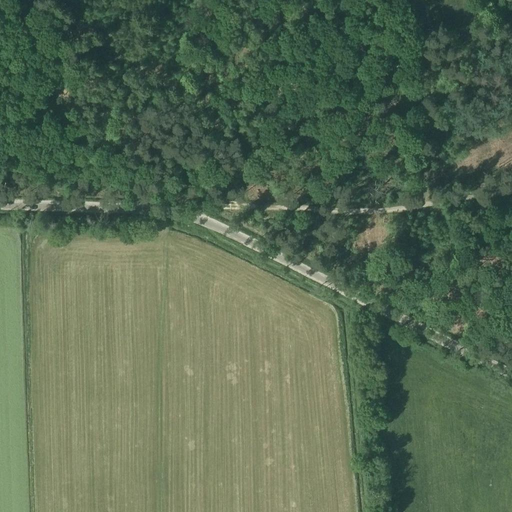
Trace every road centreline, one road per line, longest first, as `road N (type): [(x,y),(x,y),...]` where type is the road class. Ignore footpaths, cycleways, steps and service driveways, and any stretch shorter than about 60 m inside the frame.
road 1 (tertiary): [(511,375),(189,216),(0,205)]
road 2 (track): [(189,216),(202,204),(367,210),(511,191)]
